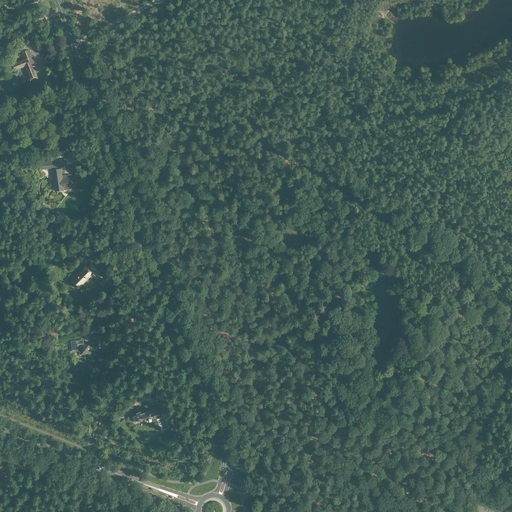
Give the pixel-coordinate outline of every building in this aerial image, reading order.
[(21,52),(24,59),(12,64),(15,70),(26,66),(29,75),(19,79),(21,85),(38,79),(35,70),(37,69),(29,49),(21,52)] [(65,137),(58,139),(60,146),(59,146),(60,148),(68,145),(65,137)] [(67,159),(39,163),(40,169),(52,168),(53,170),(52,170),(55,191),(80,187),(78,176),(71,177),(70,175),(62,176),(61,168),(60,168),(60,167),(68,165),(67,159)] [(98,281),(104,286),(111,279),(105,274),(103,276),(101,275),(104,273),(100,270),(99,272),(90,264),(74,279),(73,278),(70,281),(78,289),(91,275),(91,274),(93,271),(101,279),(98,281)] [(64,266),(57,273),(63,279),(70,271),(64,266)] [(84,354),(84,353),(90,352),(90,349),(89,342),(84,343),(83,338),(71,339),(72,351),(79,350),(79,355),(84,354)] [(154,416),(158,415),(155,407),(149,409),(148,408),(132,414),(135,422),(154,415),(154,416)] [(496,511),(502,511),(505,504),(475,492),(471,502),(496,511)]
